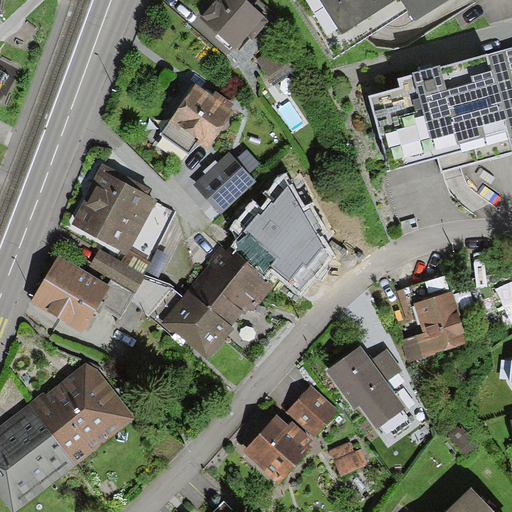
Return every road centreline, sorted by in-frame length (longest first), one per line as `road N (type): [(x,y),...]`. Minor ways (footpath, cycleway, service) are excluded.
road 1 (residential): [(511,234),(447,238),(377,261),(138,511)]
road 2 (secondary): [(108,0),(0,293)]
road 3 (unknown): [(66,115),(207,226)]
